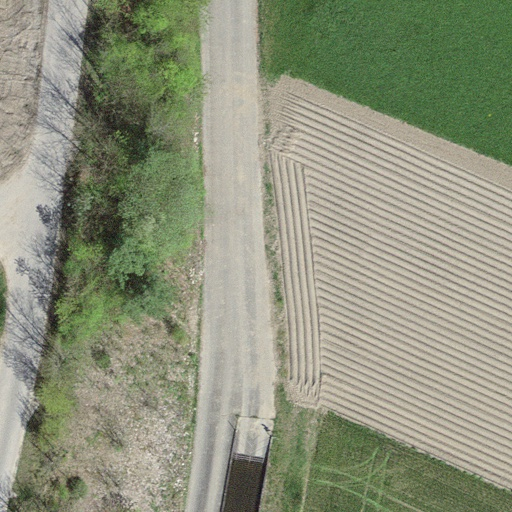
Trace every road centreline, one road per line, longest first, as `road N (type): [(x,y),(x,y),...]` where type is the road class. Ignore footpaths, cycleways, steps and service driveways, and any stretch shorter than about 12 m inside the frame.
road 1 (track): [(51,241),(0,500)]
road 2 (track): [(76,0),(51,241)]
